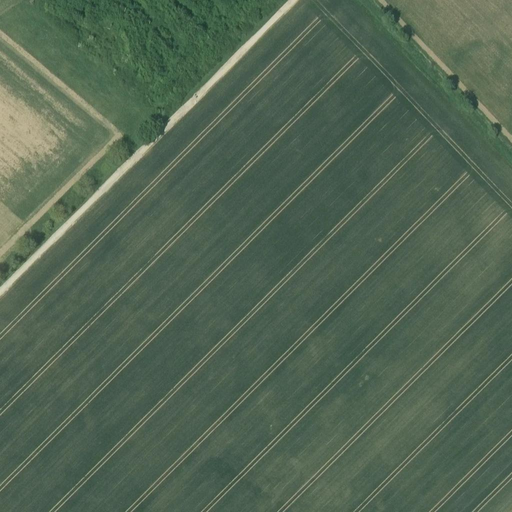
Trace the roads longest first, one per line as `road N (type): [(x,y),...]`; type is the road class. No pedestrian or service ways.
road 1 (track): [(0,293),(293,0)]
road 2 (track): [(511,161),(356,0)]
road 3 (track): [(150,116),(0,261)]
